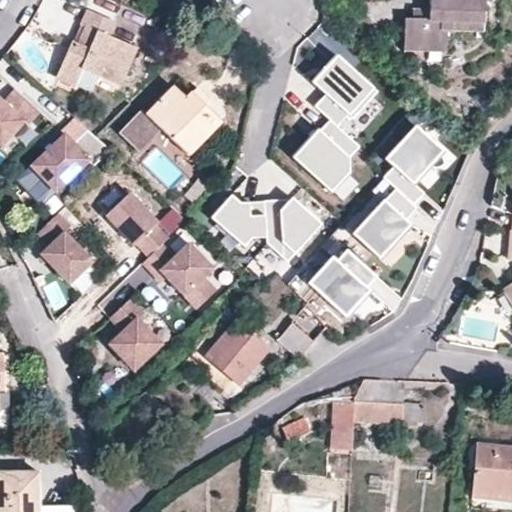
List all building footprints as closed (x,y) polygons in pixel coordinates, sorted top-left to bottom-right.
[(220,0),(233,14),(248,0),(220,0)] [(485,0),(430,0),(430,13),(428,21),(415,20),(405,20),(403,52),(424,54),(424,51),(446,52),(448,29),(485,30),(485,0)] [(119,85),(135,46),(109,36),(115,22),(86,10),(80,24),(86,26),(77,44),(71,41),(55,76),(75,85),(82,70),(96,75),(119,85)] [(415,12),(415,20),(428,21),(430,13),(415,12)] [(376,92),(335,55),(311,83),(324,94),(313,106),(328,120),(318,131),(317,129),(291,158),(330,192),(348,172),(347,158),(357,146),(335,126),(346,114),(351,119),(376,92)] [(89,91),(96,75),(82,70),(75,85),(89,91)] [(40,112),(15,88),(3,101),(0,97),(0,145),(1,147),(24,122),(28,125),(40,112)] [(147,114),(182,149),(202,131),(199,127),(213,113),(193,92),(185,98),(175,88),(147,114)] [(222,122),(213,113),(199,127),(202,131),(182,149),(188,155),(222,122)] [(61,131),(65,135),(74,143),(87,130),(74,117),(61,131)] [(392,168),(382,179),(396,191),(415,208),(426,197),(414,186),(444,153),(414,125),(383,159),(392,168)] [(65,135),(32,165),(56,191),(89,161),(94,166),(111,150),(96,137),(87,130),(74,143),(65,135)] [(193,203),(207,186),(198,178),(184,195),(193,203)] [(419,212),(415,208),(396,191),(385,203),(384,202),(352,236),(382,263),(413,229),(408,224),(419,212)] [(320,222),(291,198),(239,204),(229,196),(208,218),(242,249),(249,240),(261,240),(285,261),(320,222)] [(157,228),(129,198),(104,220),(132,251),(135,249),(147,262),(160,250),(167,244),(154,230),(157,228)] [(93,264),(65,234),(71,229),(59,216),(38,235),(50,248),(41,256),(69,286),(93,264)] [(212,275),(188,249),(173,263),(160,250),(147,262),(140,268),(153,282),(159,277),(165,283),(194,315),(214,297),(202,284),(212,275)] [(375,278),(345,251),(335,262),(330,258),(306,285),(343,318),(368,292),(365,289),(375,278)] [(159,288),(165,283),(159,277),(153,282),(159,288)] [(511,284),(501,292),(511,307),(511,284)] [(162,347),(139,322),(145,316),(131,301),(110,320),(120,330),(123,334),(118,339),(110,346),(134,372),(162,347)] [(241,382),(267,351),(234,324),(209,355),(241,382)] [(300,358),(313,342),(293,325),(280,339),(300,358)] [(118,339),(123,334),(120,330),(114,335),(118,339)] [(403,404),(354,401),(354,403),(353,421),(402,425),(403,404)] [(353,421),(354,403),(332,403),(331,449),(352,450),(353,421)] [(304,418),(282,429),(287,441),(309,430),(304,418)] [(511,447),(476,444),(473,482),(511,485),(511,447)] [(40,511),(40,505),(41,471),(0,471),(0,511),(40,511)] [(472,498),(511,501),(511,485),(473,482),(472,498)]
